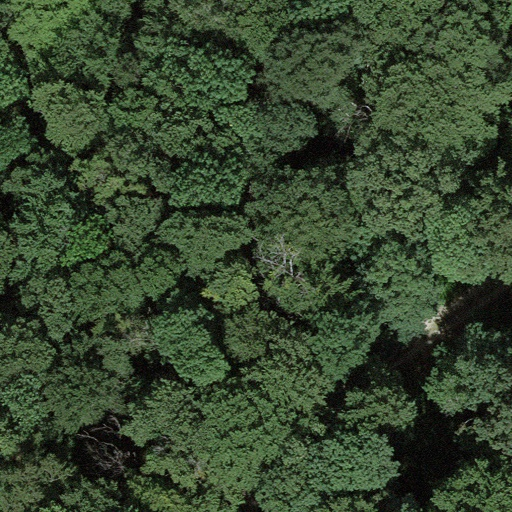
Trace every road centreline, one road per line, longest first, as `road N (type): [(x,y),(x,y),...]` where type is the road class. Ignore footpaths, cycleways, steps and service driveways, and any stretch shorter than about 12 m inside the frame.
road 1 (track): [(236,511),(291,442),(511,272)]
road 2 (track): [(511,122),(429,269),(404,349)]
road 3 (track): [(0,147),(196,0)]
